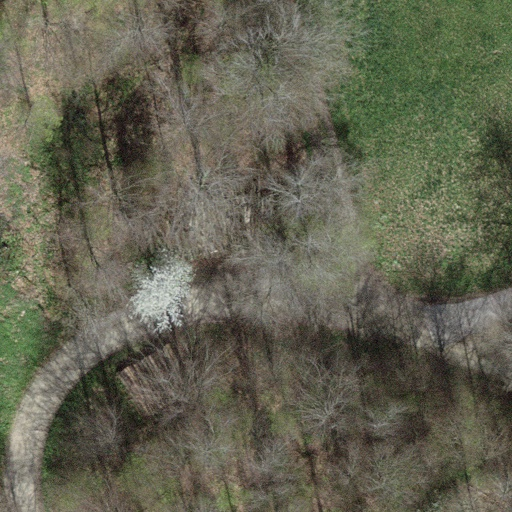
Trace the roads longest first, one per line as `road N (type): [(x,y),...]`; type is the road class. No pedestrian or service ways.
road 1 (track): [(372,303),(207,296),(125,313),(92,331),(61,353),(20,414),(11,511)]
road 2 (track): [(372,303),(275,0)]
